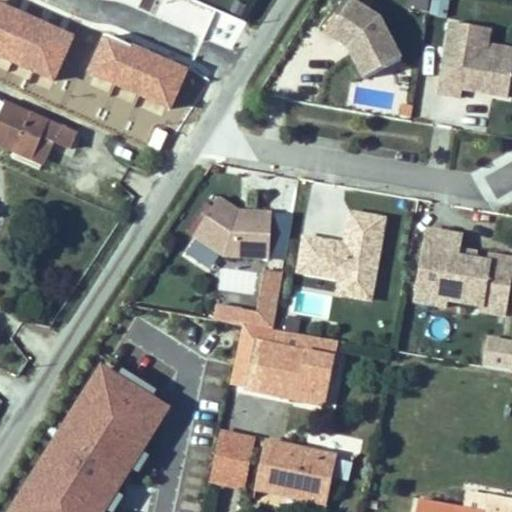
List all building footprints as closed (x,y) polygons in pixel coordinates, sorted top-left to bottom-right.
[(74,0),(100,10),(104,0),(74,0)] [(401,60),(380,20),(349,0),(344,0),(326,28),(344,39),(348,48),(364,79),(401,60)] [(446,14),(447,0),(408,0),(407,9),(446,14)] [(138,13),(96,80),(132,104),(154,69),(149,66),(155,56),(170,33),(138,13)] [(324,32),(348,48),(344,39),(326,28),(324,32)] [(508,97),(511,71),(511,65),(489,61),(491,46),(447,38),(438,94),(460,98),(462,89),(508,97)] [(511,65),(511,49),(491,46),(489,61),(511,65)] [(155,56),(149,66),(154,69),(160,59),(155,56)] [(0,145),(32,160),(42,137),(51,141),(70,149),(76,135),(2,102),(0,105),(0,145)] [(42,137),(32,160),(41,164),(51,141),(42,137)] [(218,198),(194,236),(225,257),(269,259),(271,214),(239,212),(218,198)] [(304,237),(298,272),(341,280),(338,295),(370,300),(384,219),(350,213),(344,244),(304,237)] [(461,236),(427,231),(418,287),(443,291),(441,299),(446,299),(481,305),(480,312),(504,316),(511,268),(511,259),(489,256),(488,263),(473,260),(457,258),(458,250),(461,236)] [(457,258),(473,260),(474,253),(458,250),(457,258)] [(256,312),(250,311),(247,325),(273,330),(283,274),(264,270),(256,312)] [(441,299),(443,291),(418,287),(415,302),(445,307),(446,299),(441,299)] [(216,305),(213,320),(242,324),(247,325),(250,311),(216,305)] [(325,405),(338,341),(273,330),(247,325),(242,324),(230,385),(325,405)] [(509,371),(511,356),(511,343),(487,339),(482,367),(509,371)] [(219,429),(207,484),(243,492),(256,437),(219,429)] [(327,504),(337,457),(265,442),(255,488),(327,504)] [(68,453),(64,476),(82,479),(78,503),(78,505),(112,511),(114,501),(153,507),(160,466),(86,454),(86,456),(68,453)] [(60,500),(78,503),(82,479),(64,476),(60,500)] [(510,511),(511,510),(511,501),(466,493),(463,510),(418,501),(415,511),(510,511)]
